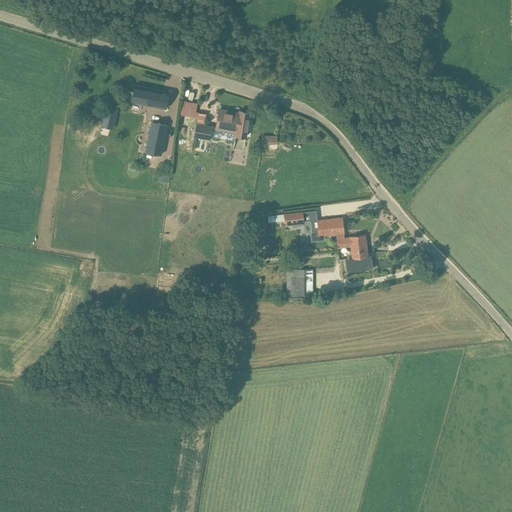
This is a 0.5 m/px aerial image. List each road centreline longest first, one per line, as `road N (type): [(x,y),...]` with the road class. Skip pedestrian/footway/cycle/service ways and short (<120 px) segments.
road 1 (unclassified): [(511,333),(315,115),(0,14)]
road 2 (unknown): [(395,209),(488,108),(511,93)]
